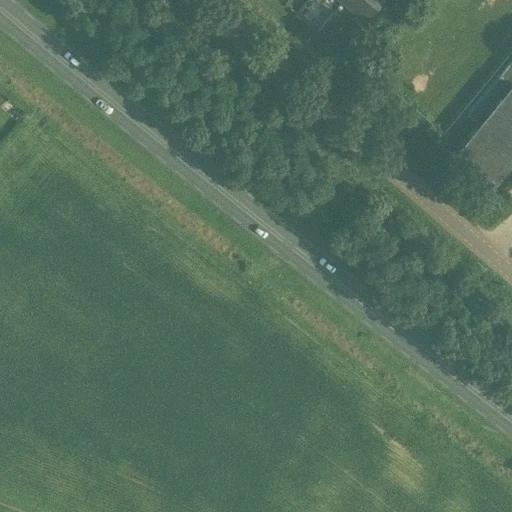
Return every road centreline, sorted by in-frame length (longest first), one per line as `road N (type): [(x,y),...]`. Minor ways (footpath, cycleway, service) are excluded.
road 1 (primary): [(511,422),(0,10)]
road 2 (unclassified): [(491,257),(190,0)]
